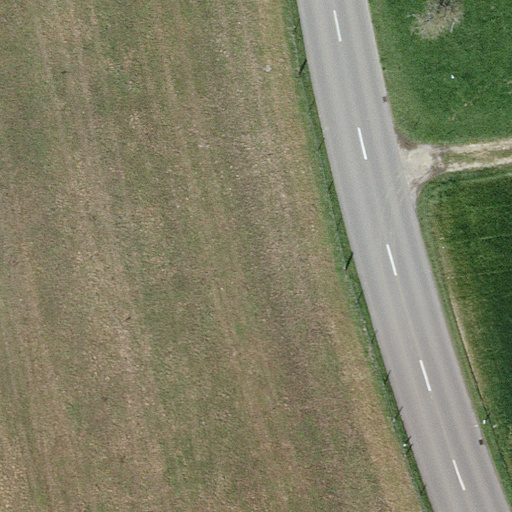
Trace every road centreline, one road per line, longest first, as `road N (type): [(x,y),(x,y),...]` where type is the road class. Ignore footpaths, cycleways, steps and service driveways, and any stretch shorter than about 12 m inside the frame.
road 1 (secondary): [(330,0),(362,165),(473,511)]
road 2 (track): [(362,165),(511,152)]
